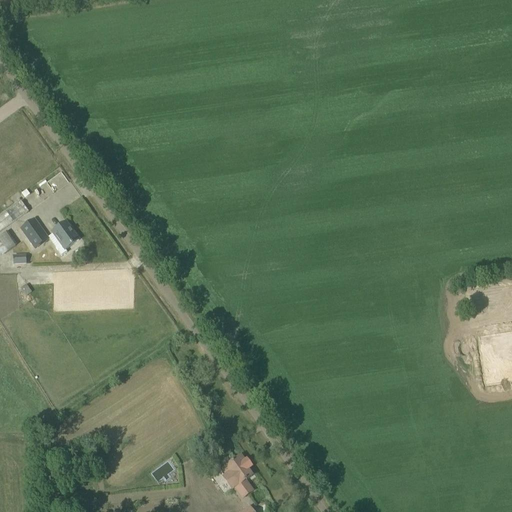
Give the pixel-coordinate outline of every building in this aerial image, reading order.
[(62,173),(47,182),(54,193),(69,184),(62,173)] [(44,179),(23,192),(31,204),(51,192),(44,179)] [(0,215),(0,232),(28,212),(21,201),(0,215)] [(49,240),(34,221),(21,231),(35,250),(49,240)] [(66,223),(52,233),(53,234),(53,235),(60,245),(56,248),(62,257),(67,253),(66,251),(79,241),(66,223)] [(0,236),(0,246),(3,245),(7,252),(16,246),(7,232),(0,236)] [(26,256),(12,257),(12,262),(12,266),(14,266),(26,265),(26,256)] [(511,283),(472,289),(477,326),(511,321),(511,283)] [(511,329),(479,334),(484,382),(511,378),(511,329)] [(246,481),(252,477),(247,470),(251,467),(247,461),(245,463),(240,457),(220,471),(224,477),(221,479),(231,492),(234,490),(241,500),(253,492),(246,481)]
